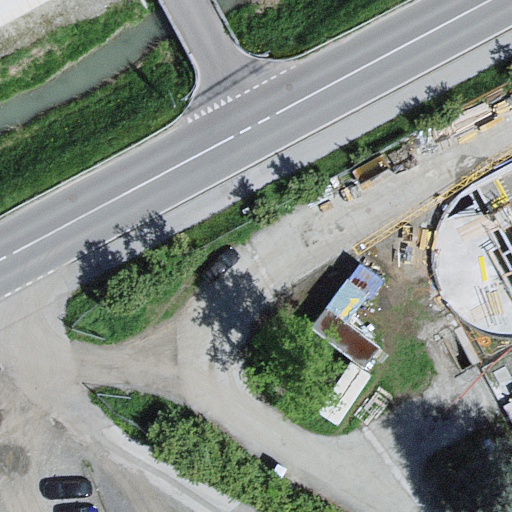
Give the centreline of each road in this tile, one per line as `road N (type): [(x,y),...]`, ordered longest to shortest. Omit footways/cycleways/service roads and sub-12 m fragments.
road 1 (tertiary): [(252,128),(0,260)]
road 2 (tertiary): [(493,0),(252,128)]
road 3 (unclassified): [(181,0),(252,128)]
